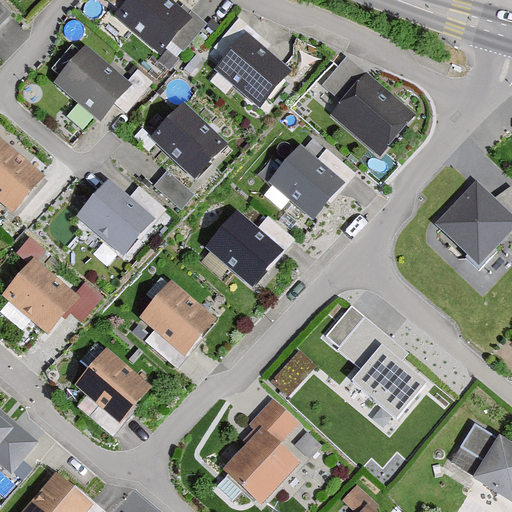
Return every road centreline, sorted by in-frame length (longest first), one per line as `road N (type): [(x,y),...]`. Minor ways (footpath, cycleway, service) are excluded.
road 1 (residential): [(351,261),(139,469)]
road 2 (residential): [(256,0),(477,101)]
road 3 (residential): [(351,261),(511,391)]
road 4 (residential): [(477,101),(351,261)]
road 5 (residential): [(139,469),(92,452),(0,373)]
road 6 (residential): [(0,100),(81,168),(111,142)]
